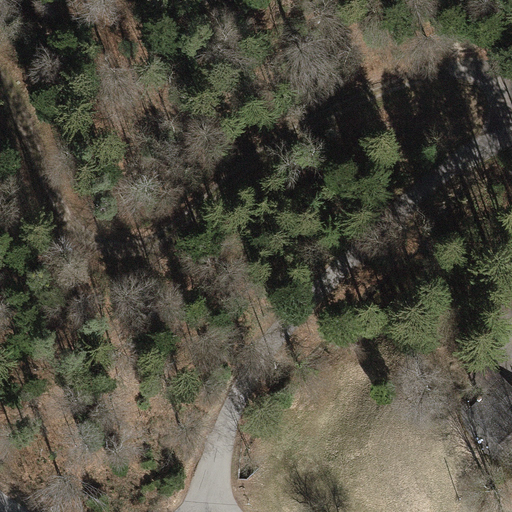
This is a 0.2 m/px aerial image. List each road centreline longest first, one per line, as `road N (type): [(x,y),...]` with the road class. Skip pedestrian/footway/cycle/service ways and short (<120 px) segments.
road 1 (track): [(0,84),(53,209),(96,249),(145,250),(195,222),(274,145),(444,67),(483,77),(503,99),(503,120),(482,154)]
road 2 (unclassified): [(511,141),(452,169),(357,249),(245,379),(205,511)]
